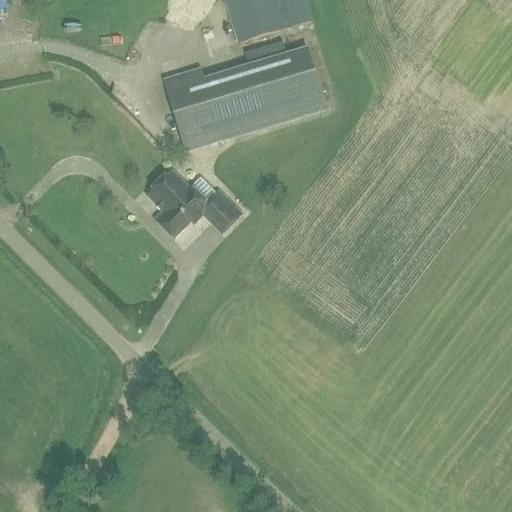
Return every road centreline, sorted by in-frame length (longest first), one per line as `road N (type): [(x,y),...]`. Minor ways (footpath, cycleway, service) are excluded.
road 1 (tertiary): [(287,511),(0,227)]
road 2 (track): [(64,511),(145,371)]
